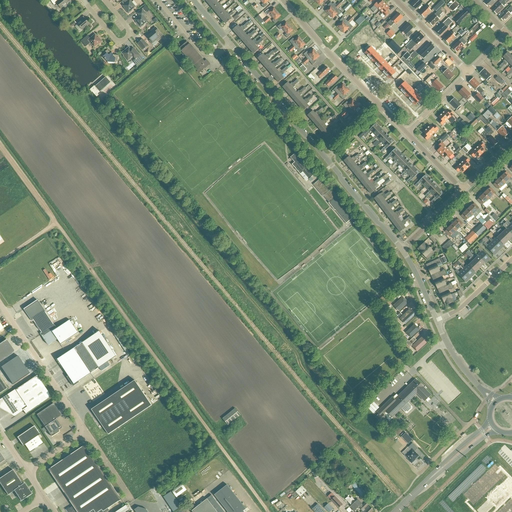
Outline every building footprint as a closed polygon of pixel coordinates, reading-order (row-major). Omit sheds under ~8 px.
[(69,2),(67,0),(60,0),(59,1),(58,0),(50,0),(52,3),(54,5),(57,3),(61,9),(69,2)] [(132,10),(136,7),(131,1),(132,0),(125,0),(127,2),(123,6),(125,8),(124,9),(128,14),(132,11),(132,10)] [(218,2),(216,0),(215,0),(209,5),(213,9),(219,4),(217,2),(218,2)] [(266,4),(270,0),(256,0),(257,1),(258,0),(259,0),(263,4),(261,6),(264,9),(267,6),(266,4)] [(416,10),(423,3),(421,1),(422,0),(416,0),(411,5),(416,10)] [(503,7),(506,4),(505,3),(507,1),(506,0),(502,0),(500,3),(499,2),(496,6),(497,7),(493,11),(496,14),(497,13),(498,13),(504,7),(503,7)] [(380,11),(386,5),(382,2),(380,4),(378,2),(370,10),(374,13),(378,9),(380,11)] [(455,2),(449,8),(453,12),(459,6),(455,2)] [(329,15),(336,8),(333,6),(331,3),(328,6),(329,8),(325,12),(329,15)] [(346,12),(351,6),(349,3),(343,9),(346,12)] [(440,3),(433,9),(437,12),(443,6),(440,3)] [(220,6),(219,4),(213,9),(216,13),(223,7),(221,6),(220,6)] [(387,11),(389,9),(386,5),(380,11),(382,13),(385,17),(389,13),(387,11)] [(424,18),(431,11),(429,10),(430,8),(428,6),(427,7),(426,6),(419,13),(424,18)] [(510,14),(511,12),(511,6),(507,10),(506,10),(503,13),(503,14),(499,18),(503,21),(504,20),(505,21),(509,17),(511,15),(510,14)] [(224,9),(223,7),(216,13),(219,17),(225,12),(223,10),(224,9)] [(277,19),(280,16),(274,8),(270,12),(268,10),(265,13),(267,16),(269,14),(274,20),(272,21),(275,24),(278,21),(277,19)] [(338,11),(336,8),(329,15),(333,19),(336,15),(338,17),(341,13),(338,11)] [(137,22),(136,23),(141,28),(144,25),(148,21),(144,16),(146,14),(142,9),(137,13),(140,16),(135,20),(137,22)] [(440,10),(428,22),(432,26),(439,20),(439,19),(440,17),(439,16),(443,13),(440,10)] [(466,11),(454,21),(458,25),(469,14),(466,11)] [(227,14),(225,12),(219,17),(222,21),(229,15),(228,13),(227,14)] [(396,25),(402,18),(398,13),(388,23),(391,27),(394,23),(396,25)] [(231,17),(229,15),(222,21),(226,25),(232,20),(230,18),(231,17)] [(260,15),(257,18),(262,23),(265,20),(260,15)] [(361,25),(366,20),(362,16),(357,22),(361,25)] [(338,29),(340,30),(348,23),(346,21),(343,18),(340,21),(341,23),(337,27),(338,28),(338,29)] [(85,19),(78,24),(82,30),(89,24),(85,19)] [(289,34),(293,30),(286,23),(282,26),(281,24),(277,27),(280,30),(282,29),(286,34),(284,35),(287,38),(290,35),(289,34)] [(350,25),(348,23),(340,30),(341,31),(342,32),(343,33),(348,29),(350,31),(353,28),(350,25)] [(410,31),(413,28),(408,23),(401,30),(402,31),(401,32),(403,35),(405,33),(406,35),(409,37),(412,34),(410,31)] [(440,36),(447,29),(445,27),(447,26),(444,24),(443,25),(442,24),(435,31),(440,36)] [(236,34),(244,28),(243,27),(242,26),(240,28),(238,26),(233,30),(236,34)] [(147,37),(153,43),(160,38),(157,34),(159,32),(156,28),(151,32),(152,33),(147,37)] [(245,30),(245,29),(244,28),(236,34),(240,38),(245,34),(243,32),(245,30)] [(395,35),(390,31),(386,34),(391,39),(395,35)] [(448,44),(455,37),(454,36),(455,34),(452,32),(451,33),(444,40),(448,44)] [(413,41),(406,48),(410,51),(416,44),(417,45),(424,38),(419,33),(412,40),(413,41)] [(243,42),(251,36),(250,35),(249,34),(247,36),(245,34),(240,38),(243,42)] [(475,34),(469,39),(472,42),(477,36),(475,34)] [(90,39),(88,36),(81,41),(86,47),(91,43),(94,48),(98,44),(99,45),(102,42),(98,37),(97,37),(95,35),(90,39)] [(252,37),(251,37),(251,36),(243,42),(247,46),(252,42),(250,40),(252,37)] [(295,47),(302,41),(299,37),(294,40),(293,39),(290,42),(292,45),(293,46),(295,47)] [(467,43),(462,38),(459,41),(452,48),(457,53),(464,46),(467,43)] [(138,44),(143,50),(148,46),(143,39),(138,44)] [(305,45),(302,41),(295,47),(295,48),(297,50),(299,53),(303,50),(301,48),(305,45)] [(393,41),(388,45),(397,54),(401,49),(393,41)] [(250,50),(258,44),(257,43),(256,42),(254,44),(252,42),(247,46),(250,50)] [(199,73),(210,65),(206,61),(204,63),(201,59),(202,59),(190,45),(189,45),(187,43),(180,48),(182,51),(194,65),(197,68),(196,69),(199,73)] [(424,59),(434,48),(429,43),(419,53),(424,59)] [(259,46),(258,45),(258,44),(250,50),(254,54),(259,50),(257,48),(259,46)] [(137,60),(141,56),(134,48),(132,50),(129,47),(122,53),(124,56),(124,57),(128,61),(131,59),(130,58),(133,56),(137,60)] [(371,47),(364,54),(369,58),(375,52),(371,47)] [(304,55),(306,57),(308,60),(316,52),(315,51),(314,51),(313,49),(309,53),(307,52),(304,55)] [(340,55),(344,58),(350,52),(346,49),(340,55)] [(104,57),(108,62),(115,63),(115,61),(118,61),(119,55),(113,55),(111,54),(108,50),(103,54),(105,56),(104,57)] [(318,54),(316,52),(308,60),(310,62),(312,65),(316,62),(315,60),(319,56),(318,55),(318,54)] [(375,52),(369,58),(373,62),(379,56),(375,52)] [(407,52),(403,57),(406,60),(411,56),(407,52)] [(504,63),(511,56),(508,53),(503,57),(505,60),(503,62),(503,63),(504,63)] [(269,56),(268,55),(267,55),(265,57),(263,54),(258,59),(261,63),(269,56)] [(270,58),(270,57),(269,56),(261,63),(265,67),(270,62),(268,60),(270,58)] [(379,56),(373,62),(377,66),(383,60),(379,56)] [(436,65),(441,60),(438,56),(432,62),(436,65)] [(383,60),(377,66),(381,70),(387,64),(383,60)] [(419,73),(426,66),(422,61),(415,69),(416,69),(420,65),(422,68),(418,72),(419,73)] [(276,64),(275,63),(274,63),(272,65),(270,62),(265,67),(268,71),(276,64)] [(277,66),(277,65),(276,64),(268,71),(272,75),(277,70),(275,68),(277,66)] [(387,64),(381,70),(385,75),(391,68),(387,64)] [(327,72),(329,70),(326,67),(324,69),(323,69),(321,71),(322,72),(318,75),(321,78),(324,75),(325,75),(327,73),(327,72)] [(391,68),(385,75),(389,79),(395,73),(391,68)] [(449,81),(454,76),(447,70),(445,68),(441,71),(443,74),(449,81)] [(489,78),(491,76),(484,69),(479,74),(486,81),(487,80),(488,81),(491,79),(489,78)] [(275,79),(283,72),(282,71),(281,70),(279,72),(277,70),(272,75),(275,79)] [(309,77),(313,79),(317,75),(318,75),(319,73),(315,70),(309,77)] [(284,74),(284,73),(283,72),(275,79),(279,83),(284,78),(282,76),(284,74)] [(335,81),(337,78),(334,75),(332,77),(331,77),(329,79),(329,80),(326,84),(329,86),(332,83),(333,84),(335,81)] [(430,86),(431,85),(438,92),(443,87),(436,80),(435,81),(431,76),(425,81),(430,86)] [(503,81),(498,76),(495,79),(497,81),(496,82),(500,87),(505,82),(503,81)] [(106,77),(95,87),(100,92),(111,83),(106,77)] [(479,87),(480,85),(473,78),(469,83),(476,90),(476,89),(477,90),(481,94),(483,92),(480,88),(479,87)] [(405,82),(398,88),(402,93),(409,87),(405,82)] [(286,92),(294,85),(293,84),(292,83),(290,85),(288,83),(283,87),(286,92)] [(338,95),(346,87),(345,86),(344,85),(343,84),(338,88),(337,87),(334,90),(336,93),(338,95)] [(295,87),(294,86),(294,85),(286,92),(290,95),(295,91),(293,89),(295,87)] [(503,98),(511,91),(507,85),(498,92),(503,98)] [(345,95),(349,91),(348,89),(347,88),(346,87),(338,95),(341,97),(343,100),(346,97),(345,95)] [(409,87),(402,93),(406,97),(413,91),(409,87)] [(464,88),(459,93),(466,100),(466,99),(467,100),(470,98),(469,96),(471,95),(464,88)] [(293,99),(301,93),(300,92),(299,91),(297,89),(295,91),(290,95),(293,99)] [(413,91),(406,97),(411,101),(417,95),(413,91)] [(478,103),(483,100),(477,92),(473,96),(478,103)] [(302,95),(301,94),(301,93),(293,99),(297,103),(302,99),(300,97),(302,95)] [(417,95),(411,101),(415,105),(417,103),(419,106),(424,102),(421,99),(417,95)] [(500,100),(497,97),(491,102),(494,105),(500,100)] [(308,101),(307,100),(306,99),(304,101),(302,99),(297,103),(300,107),(308,101)] [(459,107),(461,106),(454,99),(450,103),(456,110),(457,110),(458,111),(461,108),(459,107)] [(343,106),(348,110),(356,103),(355,101),(354,101),(353,100),(349,104),(347,102),(343,106)] [(309,103),(308,102),(308,101),(300,107),(304,111),(309,107),(307,105),(309,103)] [(357,104),(356,103),(348,110),(353,116),(357,112),(355,110),(359,106),(358,105),(357,104)] [(418,107),(414,110),(417,113),(413,116),(414,118),(422,111),(418,107)] [(493,116),(497,113),(491,107),(488,110),(493,116)] [(360,118),(364,113),(361,110),(356,114),(360,118)] [(445,110),(441,114),(447,120),(450,117),(450,118),(453,114),(450,111),(448,113),(445,110)] [(319,113),(318,112),(317,112),(315,114),(313,111),(308,116),(311,120),(319,113)] [(492,115),(488,111),(483,116),(487,120),(492,115)] [(320,115),(319,114),(319,113),(311,120),(315,124),(320,120),(318,117),(320,115)] [(467,118),(471,122),(476,117),(471,113),(467,118)] [(445,122),(447,120),(441,114),(438,117),(440,120),(438,122),(442,126),(445,122)] [(318,128),(326,121),(325,120),(324,120),(322,122),(320,120),(315,124),(318,128)] [(327,123),(326,122),(326,121),(318,128),(322,132),(327,127),(325,125),(327,123)] [(342,123),(339,125),(345,132),(348,130),(342,123)] [(382,131),(376,124),(369,131),(365,135),(367,137),(371,133),(375,137),(382,131)] [(430,125),(427,129),(432,134),(434,132),(435,132),(438,129),(435,126),(433,128),(430,125)] [(332,129),(332,128),(331,128),(329,129),(327,127),(322,132),(325,136),(332,129)] [(493,148),(498,143),(491,136),(490,135),(494,132),(488,127),(481,135),(486,141),(493,148)] [(504,138),(508,134),(502,127),(500,128),(499,127),(496,130),(498,131),(497,132),(504,138)] [(334,131),(333,130),(332,129),(325,136),(329,140),(334,135),(332,133),(334,131)] [(430,137),(432,134),(427,129),(423,132),(425,135),(423,137),(427,140),(430,137)] [(382,131),(375,137),(371,141),(373,143),(377,139),(381,143),(388,136),(385,134),(382,131)] [(444,137),(447,139),(451,144),(454,141),(447,134),(444,137)] [(390,139),(388,136),(381,143),(385,147),(381,151),(383,153),(387,149),(394,143),(390,139)] [(434,137),(429,142),(433,146),(438,141),(434,137)] [(437,151),(441,154),(446,149),(444,146),(441,143),(438,146),(440,148),(437,151)] [(478,147),(476,149),(481,155),(485,151),(482,148),(485,146),(481,143),(478,146),(478,147)] [(291,158),(295,163),(292,165),(300,175),(303,173),(309,180),(315,174),(301,157),(303,155),(296,147),(292,150),(296,154),(291,158)] [(389,156),(385,160),(387,161),(391,157),(395,162),(401,155),(395,149),(389,155),(389,156)] [(449,151),(446,149),(441,154),(444,158),(447,155),(449,158),(452,154),(449,151)] [(478,158),(481,155),(476,149),(473,151),(470,154),(473,157),(475,156),(478,158)] [(401,167),(408,161),(405,158),(405,159),(401,155),(395,162),(391,166),(392,167),(397,163),(401,167)] [(347,165),(355,159),(354,158),(354,157),(351,159),(349,157),(344,161),(347,165)] [(463,161),(461,164),(466,169),(470,166),(467,163),(469,161),(466,158),(463,161)] [(356,165),(354,163),(356,161),(356,160),(355,159),(347,165),(351,169),(356,165)] [(407,173),(413,167),(410,164),(408,161),(401,167),(405,172),(401,176),(402,178),(407,173)] [(466,169),(461,164),(458,166),(458,165),(455,169),(458,172),(460,170),(463,173),(466,169)] [(354,174),(362,167),(361,166),(360,165),(358,167),(356,165),(351,169),(354,174)] [(363,173),(361,171),(363,169),(363,168),(362,167),(354,174),(357,178),(363,173)] [(419,173),(413,167),(407,173),(411,178),(407,182),(408,184),(413,179),(413,180),(419,173)] [(506,172),(500,179),(505,184),(511,177),(506,172)] [(361,182),(368,175),(367,174),(365,176),(363,173),(357,178),(361,182)] [(369,181),(368,179),(370,177),(369,177),(368,175),(361,182),(364,186),(369,181)] [(419,182),(415,186),(417,188),(421,184),(425,188),(432,181),(429,179),(425,175),(419,182)] [(505,184),(500,179),(493,185),(498,190),(505,184)] [(323,197),(324,196),(329,203),(328,203),(331,206),(334,204),(335,205),(332,208),(335,211),(335,210),(346,223),(346,224),(354,218),(336,197),(337,197),(331,190),(329,191),(319,180),(313,185),(323,197)] [(367,190),(375,184),(374,182),(373,182),(371,184),(369,181),(364,186),(367,190)] [(434,184),(432,181),(425,188),(429,192),(425,196),(427,198),(431,194),(437,187),(434,184)] [(375,184),(367,190),(371,194),(376,189),(380,186),(379,186),(377,183),(376,185),(375,184)] [(443,194),(437,187),(431,194),(435,198),(431,202),(432,204),(443,194)] [(490,188),(484,194),(489,199),(495,193),(490,188)] [(374,199),(378,203),(386,197),(385,196),(386,195),(383,192),(380,195),(374,199)] [(489,199),(484,194),(477,200),(482,206),(489,199)] [(386,203),(385,201),(387,199),(386,198),(386,197),(378,203),(381,207),(386,203)] [(384,211),(392,205),(391,204),(388,205),(386,203),(381,207),(384,211)] [(472,215),(475,218),(481,212),(479,209),(479,208),(474,203),(467,210),(472,215)] [(393,211),(391,209),(393,207),(392,205),(384,211),(387,216),(393,211)] [(387,216),(390,220),(398,214),(398,213),(395,210),(393,211),(387,216)] [(472,215),(467,210),(461,216),(466,221),(472,215)] [(399,220),(397,218),(400,216),(399,215),(398,214),(390,220),(394,224),(399,220)] [(458,219),(451,225),(456,230),(463,224),(458,219)] [(397,228),(405,222),(404,221),(403,220),(401,222),(399,220),(394,224),(397,228)] [(406,228),(404,226),(406,224),(406,223),(405,222),(397,228),(400,233),(406,228)] [(481,223),(473,231),(478,236),(486,229),(481,223)] [(456,230),(451,225),(445,232),(449,237),(456,230)] [(511,236),(511,235),(506,230),(503,232),(500,229),(499,231),(508,240),(511,236)] [(470,244),(478,236),(473,231),(465,239),(470,244)] [(508,240),(499,231),(497,232),(500,235),(497,238),(504,245),(508,240)] [(504,245),(497,238),(493,241),(490,238),(488,239),(492,243),(499,250),(504,245)] [(499,250),(492,243),(488,246),(485,242),(483,244),(487,247),(486,247),(494,255),(499,250)] [(423,255),(430,248),(424,243),(418,249),(417,249),(423,255)] [(433,252),(430,248),(423,255),(428,261),(428,260),(439,250),(437,248),(435,250),(433,252)] [(478,249),(481,253),(477,256),(478,257),(484,263),(485,264),(490,259),(482,251),(479,248),(478,249)] [(484,263),(478,257),(475,260),(472,256),(470,258),(480,268),(484,263)] [(426,265),(429,272),(438,268),(436,263),(438,262),(438,263),(441,261),(439,258),(426,265)] [(480,268),(470,258),(469,259),(472,262),(469,265),(475,272),(480,268)] [(475,272),(469,265),(468,265),(465,268),(462,265),(460,266),(463,270),(471,277),(476,273),(475,272)] [(440,272),(438,268),(429,272),(432,279),(446,272),(445,269),(442,271),(440,272)] [(471,277),(463,270),(460,273),(456,270),(455,271),(458,275),(465,282),(471,277)] [(447,275),(446,272),(432,279),(435,285),(444,281),(442,276),(444,275),(445,276),(447,275)] [(446,286),(444,281),(435,285),(438,292),(452,286),(451,283),(448,284),(449,285),(446,286)] [(454,288),(452,286),(438,292),(442,299),(451,295),(448,290),(451,289),(451,290),(454,288)] [(454,302),(451,295),(442,299),(445,306),(446,306),(445,306),(454,302)] [(398,311),(408,303),(403,298),(394,306),(398,311)] [(40,333),(48,344),(57,338),(61,344),(78,333),(69,320),(57,328),(54,324),(54,325),(45,312),(46,312),(39,301),(25,311),(32,321),(34,320),(36,323),(36,324),(35,324),(40,330),(42,332),(40,333)] [(413,311),(402,321),(405,324),(416,314),(413,311)] [(419,330),(415,325),(406,333),(411,338),(419,330)] [(71,379),(74,384),(116,356),(99,331),(58,359),(61,364),(71,379)] [(6,339),(0,343),(0,361),(15,352),(6,339)] [(425,343),(423,341),(421,343),(419,341),(415,345),(417,347),(414,349),(416,351),(425,343)] [(17,356),(0,367),(12,384),(29,373),(17,356)] [(14,415),(22,410),(25,414),(51,397),(36,375),(0,399),(0,406),(1,408),(6,404),(14,416),(14,415)] [(417,381),(415,380),(395,400),(392,397),(377,413),(379,415),(375,418),(381,423),(386,418),(389,421),(392,418),(401,409),(405,413),(407,413),(412,408),(412,407),(408,402),(417,393),(425,401),(431,395),(423,387),(417,381)] [(152,406),(135,381),(91,410),(108,435),(152,406)] [(379,408),(373,402),(367,408),(373,413),(379,408)] [(53,403),(36,415),(51,437),(59,432),(58,430),(62,428),(56,419),(61,415),(53,403)] [(240,415),(234,408),(222,419),(227,425),(240,415)] [(39,434),(34,426),(17,437),(22,446),(25,444),(30,451),(41,443),(37,436),(40,434),(39,434)] [(416,460),(415,460),(419,456),(414,452),(418,448),(413,443),(408,447),(411,450),(405,456),(408,459),(408,460),(412,464),(416,460)] [(85,445),(49,470),(73,506),(67,510),(67,511),(89,511),(93,510),(94,511),(98,511),(102,510),(103,511),(121,499),(85,445)] [(493,464),(461,495),(472,506),(504,475),(493,464)] [(0,484),(7,495),(14,491),(21,501),(31,494),(24,484),(22,485),(12,470),(0,478),(0,484)] [(354,481),(351,484),(362,496),(365,492),(354,481)] [(245,511),(244,510),(247,507),(227,482),(211,494),(206,498),(191,510),(192,511),(245,511)] [(172,490),(176,497),(189,490),(185,483),(172,490)] [(297,491),(302,496),(308,490),(303,485),(297,491)] [(172,491),(165,496),(175,511),(182,506),(172,491)] [(335,496),(331,500),(339,508),(343,504),(335,496)] [(511,511),(511,498),(495,511),(511,511)] [(358,507),(362,511),(361,511),(372,511),(374,511),(366,503),(362,507),(357,502),(351,507),(354,511),(358,507)]
